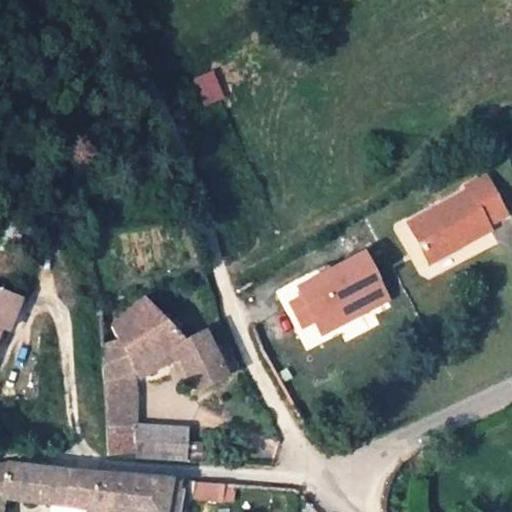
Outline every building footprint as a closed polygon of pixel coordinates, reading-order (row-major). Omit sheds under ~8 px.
[(195,75),(206,103),(224,97),(214,68),(195,75)] [(463,186),(466,191),(406,224),(424,256),(455,239),(457,243),(459,242),(487,227),(485,223),(503,213),(483,176),(463,186)] [(455,239),(424,256),(429,265),(461,247),(459,242),(457,243),(455,239)] [(366,247),(293,279),(300,296),(287,301),(305,341),(391,303),(366,247)] [(0,292),(0,326),(6,328),(18,299),(0,292)] [(100,346),(102,380),(131,375),(131,373),(176,350),(194,386),(226,372),(206,329),(182,340),(143,298),(111,327),(117,340),(100,346)] [(134,426),(131,375),(102,380),(104,424),(134,426)] [(136,426),(134,426),(104,424),(106,457),(133,453),(136,426)] [(187,429),(136,426),(133,453),(134,458),(185,461),(187,429)] [(346,436),(340,426),(329,432),(336,442),(346,436)] [(3,497),(5,497),(100,511),(181,511),(186,482),(163,480),(7,464),(3,497)]
